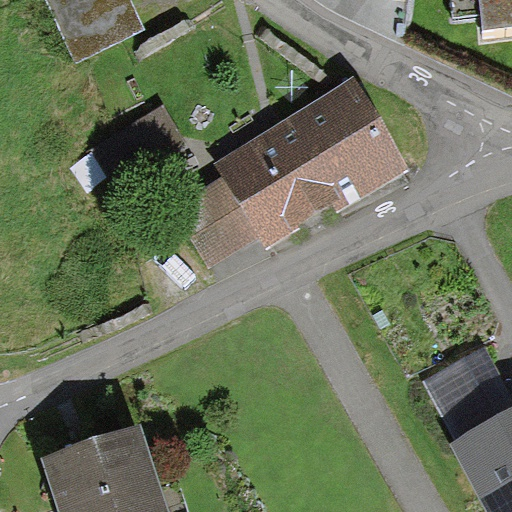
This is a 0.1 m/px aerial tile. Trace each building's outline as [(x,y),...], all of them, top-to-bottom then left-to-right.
[(146,34),(130,0),(46,0),(77,66),(146,34)] [(511,42),(511,0),(478,0),(484,46),(511,42)] [(409,178),(355,87),(214,169),(223,184),(259,245),(267,258),(336,218),(338,220),(409,178)] [(187,147),(164,110),(97,149),(120,187),(187,147)] [(259,245),(223,184),(173,214),(208,274),(259,245)] [(425,384),(458,448),(511,419),(511,401),(486,352),(425,384)] [(511,511),(511,419),(458,448),(449,453),(480,511),(511,511)] [(166,511),(142,438),(42,472),(55,511),(166,511)]
